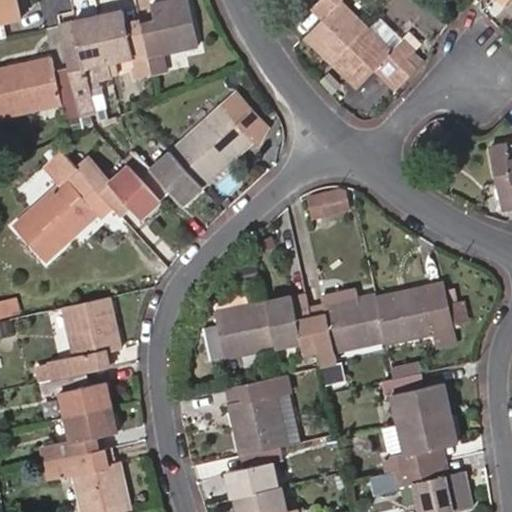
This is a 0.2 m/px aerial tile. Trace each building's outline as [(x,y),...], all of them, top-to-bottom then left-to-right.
[(22,15),(19,0),(0,0),(0,35),(8,33),(5,19),(22,15)] [(156,21),(141,24),(152,72),(165,69),(161,53),(197,46),(187,0),(161,0),(153,2),(156,21)] [(331,59),(367,21),(345,0),(318,0),(319,0),(329,11),(308,33),(331,59)] [(152,72),(141,24),(126,27),(122,8),(98,12),(108,63),(133,57),(137,75),(152,72)] [(76,38),(66,40),(72,67),(74,78),(80,108),(92,105),(91,98),(101,96),(99,86),(112,83),(108,63),(98,12),(71,19),(76,38)] [(393,46),(367,21),(331,59),(357,84),(374,67),(395,88),(420,62),(409,50),(419,41),(408,31),(393,46)] [(82,120),(74,78),(72,67),(54,71),(50,54),(0,65),(0,116),(62,103),(67,124),(82,120)] [(171,148),(203,184),(254,138),(243,127),(256,116),(233,92),(171,148)] [(511,144),(509,145),(507,139),(490,144),(502,202),(511,200),(511,144)] [(203,184),(171,148),(151,167),(138,153),(128,161),(163,199),(172,191),(181,202),(203,184)] [(163,199),(128,161),(107,179),(88,157),(79,166),(101,191),(113,204),(125,195),(144,216),(163,199)] [(90,200),(101,191),(79,166),(14,222),(46,259),(100,211),(90,200)] [(310,216),(350,208),(345,182),(305,190),(310,216)] [(378,303),(387,340),(439,328),(443,345),(457,342),(449,304),(443,280),(376,295),(378,303)] [(378,303),(376,295),(376,292),(324,303),(326,317),(311,320),(318,351),(319,355),(387,340),(378,303)] [(84,368),(110,362),(107,349),(124,345),(111,294),(62,304),(73,352),(54,357),(56,365),(38,370),(41,379),(84,368)] [(311,320),(309,309),(295,311),(291,295),(266,299),(277,345),(301,340),(307,368),(321,365),(319,355),(318,351),(311,320)] [(210,359),(277,345),(266,299),(215,310),(218,323),(203,327),(210,359)] [(449,304),(454,325),(469,321),(465,300),(449,304)] [(87,384),(84,368),(41,379),(44,392),(61,388),(67,414),(114,404),(108,379),(87,384)] [(424,385),(421,371),(394,377),(382,379),(385,393),(390,392),(396,421),(451,408),(445,381),(424,385)] [(292,390),(287,373),(284,374),(226,386),(240,453),(250,451),(283,443),(289,441),(281,393),(292,390)] [(119,428),(114,404),(67,414),(72,438),(40,446),(43,460),(102,447),(99,432),(119,428)] [(387,470),(441,458),(439,445),(459,441),(451,408),(396,421),(381,424),(389,455),(384,456),(387,470)] [(286,456),(283,443),(250,451),(253,463),(228,470),(233,496),(236,495),(283,484),(276,458),(286,456)] [(105,461),(115,459),(112,444),(102,447),(105,461)] [(122,457),(115,459),(105,461),(102,447),(43,460),(44,473),(73,467),(82,511),(115,511),(132,509),(122,457)] [(449,472),(445,457),(441,458),(387,470),(391,485),(413,480),(420,511),(435,511),(472,504),(463,469),(449,472)] [(288,510),(283,484),(236,495),(238,511),(297,511),(296,508),(288,510)]
